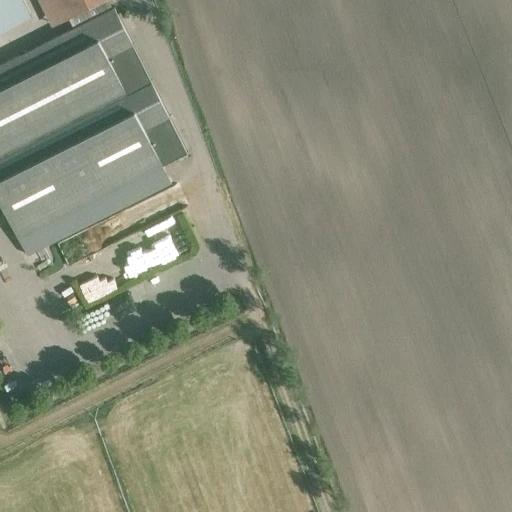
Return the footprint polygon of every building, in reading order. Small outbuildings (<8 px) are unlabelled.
[(0,0),(0,31),(33,16),(25,0),(0,0)] [(39,0),(52,26),(103,0),(39,0)] [(115,5),(112,7),(0,63),(0,200),(27,255),(171,182),(162,164),(188,151),(115,5)] [(156,223),(144,225),(150,255),(163,252),(156,223)] [(109,275),(108,272),(150,255),(140,230),(62,260),(73,289),(109,275)]
